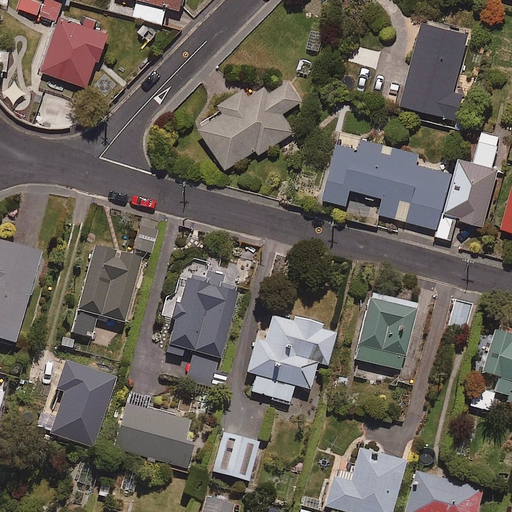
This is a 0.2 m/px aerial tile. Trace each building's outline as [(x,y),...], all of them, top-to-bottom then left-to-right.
[(63,3),(52,0),(20,0),(18,8),(59,19),(63,3)] [(137,0),(133,16),(163,23),(168,5),(183,9),(184,0),(137,0)] [(470,26),(425,13),(400,99),(460,116),(468,87),(453,83),(470,26)] [(110,35),(62,18),(43,71),(89,86),(98,59),(102,60),(110,35)] [(189,126),(217,167),(248,146),(251,150),(288,126),(278,111),(295,100),(275,69),(246,88),(241,81),(212,101),(217,107),(189,126)] [(432,228),(452,168),(423,158),(425,152),(363,132),(361,139),(342,132),(323,193),(432,228)] [(474,156),(462,152),(445,211),(487,223),(504,164),(495,162),(500,142),(480,136),(474,156)] [(511,180),(500,224),(511,226),(511,180)] [(0,339),(10,342),(35,250),(0,240),(0,339)] [(142,259),(95,247),(72,332),(92,337),(98,315),(125,323),(142,259)] [(418,307),(371,296),(356,360),(402,371),(418,307)] [(472,304),(456,300),(450,326),(467,329),(472,304)] [(294,321),(272,315),(264,343),(257,341),(248,372),(256,375),(251,391),(290,402),(295,385),(310,390),(318,363),(328,366),(338,330),(295,317),(294,321)] [(511,334),(496,329),(478,386),(511,396),(511,334)] [(178,375),(207,384),(213,364),(184,355),(178,375)] [(85,446),(108,375),(57,358),(48,387),(55,390),(41,432),(85,446)] [(495,394),(476,388),(471,405),(489,411),(495,394)] [(117,446),(186,465),(199,419),(129,400),(117,446)] [(247,477),(257,439),(220,429),(210,467),(247,477)] [(360,511),(390,511),(405,456),(358,444),(351,468),(335,464),(325,502),(360,511)] [(399,511),(471,511),(479,483),(411,466),(399,511)] [(229,511),(233,501),(204,493),(198,511),(229,511)]
